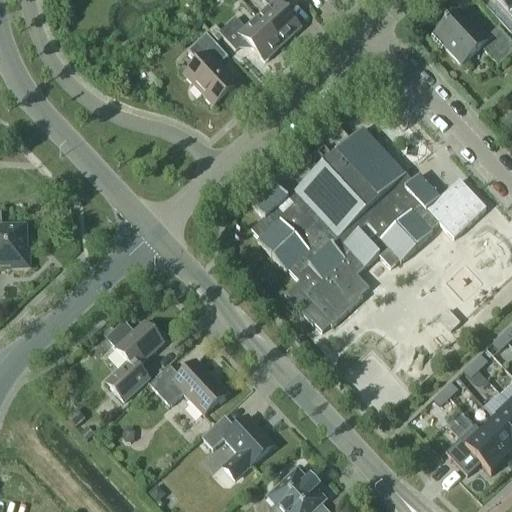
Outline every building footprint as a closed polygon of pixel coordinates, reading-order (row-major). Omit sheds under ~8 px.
[(281,11),(291,1),(290,0),(258,0),(268,9),(256,20),(282,48),(300,31),(281,11)] [(511,0),(492,0),(511,21),(511,0)] [(481,50),(498,68),(511,55),(511,46),(497,30),(486,40),(467,20),(460,26),(453,18),(430,39),(441,52),(443,50),(461,69),(481,50)] [(282,48),(256,20),(245,31),(235,21),(220,34),(218,36),(222,40),(235,54),(245,44),(264,65),(282,48)] [(214,27),(208,33),(218,43),(222,40),(218,36),(220,34),(214,27)] [(213,109),(235,89),(216,69),(227,59),(206,36),(194,47),(204,58),(184,77),(213,109)] [(330,123),(315,136),(335,158),(350,145),(330,123)] [(288,202),(274,187),(251,208),(264,222),(251,235),(259,243),(256,245),(285,276),(288,274),(298,286),(284,299),(312,330),(314,328),(321,336),(329,328),(331,330),(362,302),(359,299),(368,292),(356,279),(378,259),(390,272),(398,264),(400,267),(432,237),(430,235),(438,227),(453,243),(485,212),(459,184),(439,201),(418,178),(411,184),(363,132),(350,145),(335,158),(288,202)] [(12,272),(29,271),(28,254),(26,254),(25,228),(1,229),(1,214),(0,214),(0,269),(12,269),(12,272)] [(460,326),(448,313),(438,322),(450,335),(460,326)] [(144,326),(132,337),(123,327),(107,342),(116,352),(115,353),(127,366),(105,386),(123,405),(148,382),(137,370),(162,347),(161,345),(166,341),(150,324),(145,328),(144,326)] [(511,333),(509,331),(500,339),(507,346),(511,340),(511,333)] [(500,339),(491,347),(498,354),(507,346),(500,339)] [(480,358),(471,366),(478,373),(486,365),(480,358)] [(203,419),(226,397),(195,364),(179,380),(169,369),(149,389),(169,410),(183,397),(203,419)] [(471,366),(462,374),(469,381),(478,373),(471,366)] [(450,386),(441,394),(448,401),(457,393),(450,386)] [(441,394),(433,402),(439,409),(448,401),(441,394)] [(497,396),(483,409),(494,421),(511,440),(511,410),(509,407),(509,408),(497,396)] [(65,421),(75,431),(84,422),(75,411),(65,421)] [(201,441),(212,453),(223,443),(236,456),(221,471),(234,485),(274,448),(247,420),(235,431),(224,419),(201,441)] [(480,435),(479,435),(505,464),(511,457),(511,440),(494,421),(480,435)] [(474,429),(445,457),(466,480),(480,467),(490,478),(505,464),(479,435),(480,435),(474,429)] [(132,431),(127,431),(123,434),(122,442),(125,446),(130,447),(133,443),(134,435),(132,431)] [(324,511),(320,508),(325,504),(296,473),(267,500),(275,509),(272,511),(324,511)] [(148,496),(156,504),(164,497),(156,489),(148,496)]
